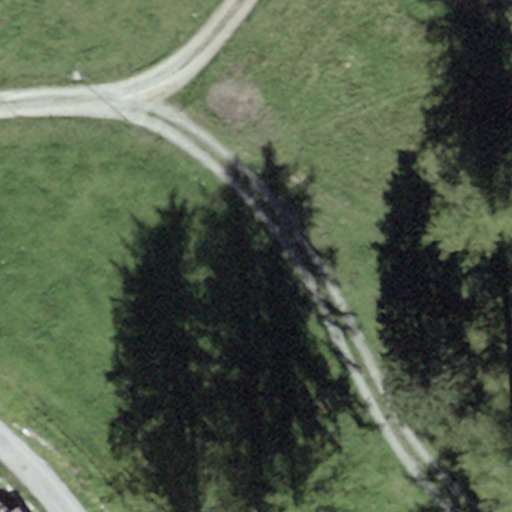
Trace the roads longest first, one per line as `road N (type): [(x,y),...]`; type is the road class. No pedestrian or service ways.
road 1 (track): [(469,511),(383,406),(270,206),(149,106)]
road 2 (track): [(149,106),(264,0)]
road 3 (track): [(149,106),(0,105)]
